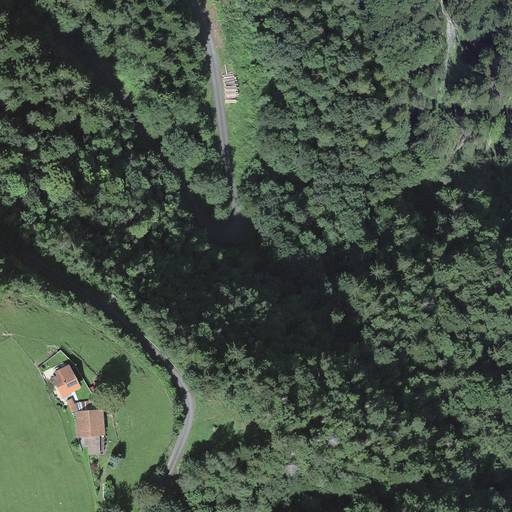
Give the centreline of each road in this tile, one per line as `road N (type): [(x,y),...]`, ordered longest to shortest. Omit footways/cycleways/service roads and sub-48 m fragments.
road 1 (track): [(196,0),(223,129),(236,226),(230,233),(168,167),(100,68),(19,0)]
road 2 (track): [(0,236),(106,306),(178,378),(188,400),(186,431),(149,511)]
